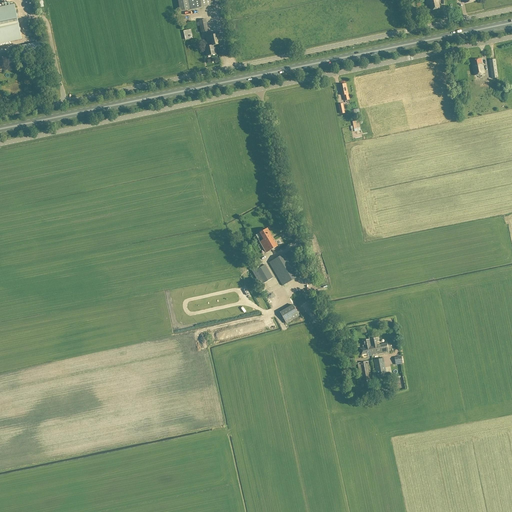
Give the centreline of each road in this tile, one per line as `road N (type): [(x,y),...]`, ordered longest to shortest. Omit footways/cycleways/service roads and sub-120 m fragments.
road 1 (primary): [(0,129),(511,23)]
road 2 (unclassified): [(0,116),(418,29)]
road 3 (unclassified): [(397,354),(351,359),(335,332),(260,89)]
road 4 (unclassified): [(0,144),(260,89)]
road 5 (unclassified): [(260,89),(511,37)]
